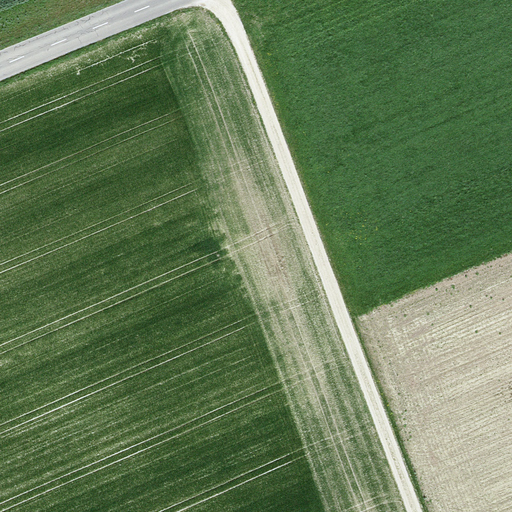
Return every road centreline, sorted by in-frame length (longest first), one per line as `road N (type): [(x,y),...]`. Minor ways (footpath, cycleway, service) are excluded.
road 1 (track): [(412,511),(216,0)]
road 2 (tertiary): [(0,65),(160,0)]
